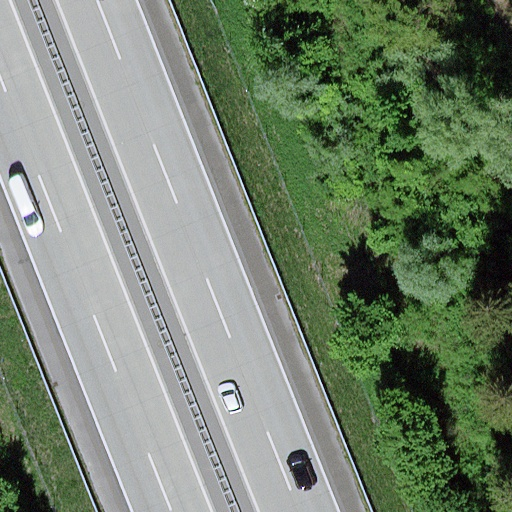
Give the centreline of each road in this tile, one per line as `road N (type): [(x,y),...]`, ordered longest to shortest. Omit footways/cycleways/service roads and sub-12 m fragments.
road 1 (motorway): [(298,511),(97,0)]
road 2 (motorway): [(0,74),(172,511)]
